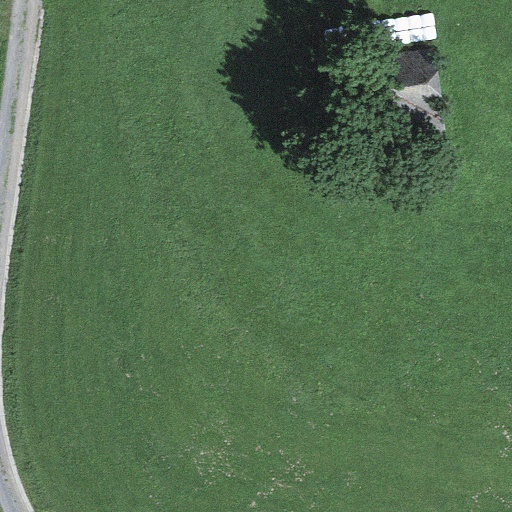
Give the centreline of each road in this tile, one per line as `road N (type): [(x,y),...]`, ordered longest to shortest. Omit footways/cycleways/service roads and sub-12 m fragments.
road 1 (track): [(0,287),(37,0)]
road 2 (track): [(34,511),(17,479),(0,316)]
